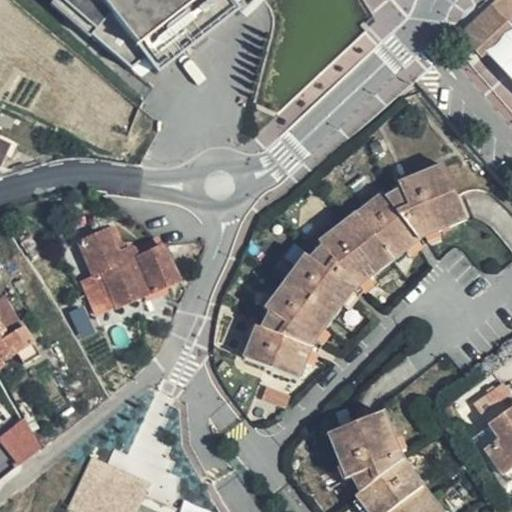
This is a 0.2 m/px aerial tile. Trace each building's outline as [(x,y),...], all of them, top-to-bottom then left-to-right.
[(40,0),(48,6),(44,13),(126,78),(133,72),(149,87),(235,19),(242,23),(256,0),(40,0)] [(511,0),(497,0),(492,6),(508,23),(511,18),(511,0)] [(462,34),(466,38),(483,56),(511,29),(511,27),(508,23),(492,6),(462,34)] [(10,146),(0,141),(0,164),(1,166),(10,146)] [(466,218),(445,166),(400,184),(402,189),(387,198),(384,194),(320,242),(322,245),(311,256),(308,254),(268,310),(271,313),(264,328),(258,327),(247,359),(300,378),(312,345),(355,288),(409,245),(418,238),(466,218)] [(119,250),(124,247),(114,224),(109,226),(119,250)] [(128,245),(124,247),(119,250),(109,226),(77,241),(92,275),(101,272),(117,307),(180,279),(161,245),(141,256),(135,246),(132,245),(128,245)] [(97,316),(117,307),(101,272),(92,275),(97,287),(87,292),(97,316)] [(0,320),(7,332),(22,322),(5,295),(0,298),(0,320)] [(41,353),(22,322),(7,332),(0,320),(0,355),(4,361),(17,353),(24,363),(41,353)] [(504,474),(511,468),(511,398),(502,384),(476,405),(500,438),(486,450),(504,474)] [(442,511),(401,458),(384,412),(330,432),(348,478),(354,476),(361,490),(357,494),(371,511),(442,511)] [(40,446),(24,418),(0,438),(20,463),(40,446)] [(67,509),(73,511),(137,511),(151,482),(91,456),(67,509)]
